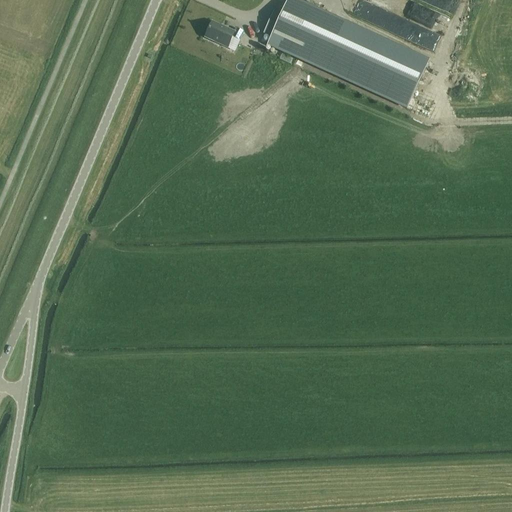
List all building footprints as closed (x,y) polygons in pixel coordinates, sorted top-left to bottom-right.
[(264,34),(271,37),(268,45),(407,108),(428,61),(292,0),(288,0),(282,15),(274,11),(264,34)] [(434,11),(442,17),(448,9),(441,3),(434,11)] [(208,30),(204,38),(216,43),(227,48),(230,43),(233,37),(236,39),(240,40),(241,36),(243,32),(239,30),(235,29),(235,30),(234,32),(223,27),(212,22),(208,30)] [(434,33),(428,46),(435,49),(441,37),(434,33)] [(511,127),(450,129),(450,142),(511,141),(511,127)]
